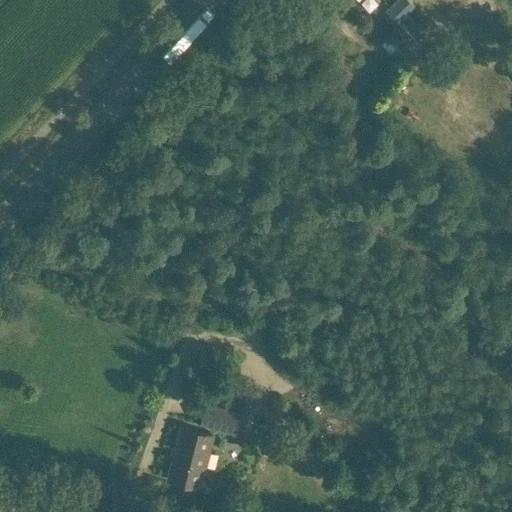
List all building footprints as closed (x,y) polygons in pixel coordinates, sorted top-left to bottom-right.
[(370,9),(378,0),(377,0),(359,0),(370,9)] [(417,0),(419,2),(397,22),(415,41),(456,2),(454,0),(417,0)] [(511,0),(503,0),(492,19),(511,29),(511,26),(511,0)] [(387,36),(380,43),(386,49),(389,53),(397,46),(387,36)] [(204,403),(198,423),(238,434),(244,414),(204,403)] [(200,481),(213,433),(181,425),(168,473),(200,481)]
